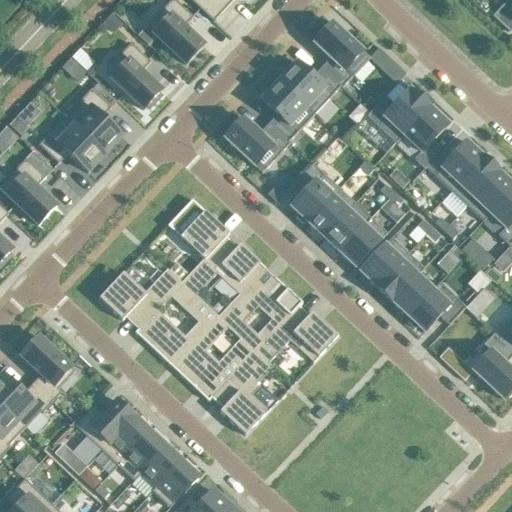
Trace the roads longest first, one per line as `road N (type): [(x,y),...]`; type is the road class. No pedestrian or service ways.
road 1 (residential): [(169,139),(502,454)]
road 2 (residential): [(37,281),(284,511)]
road 3 (unknown): [(252,218),(414,32)]
road 4 (residential): [(169,139),(37,281)]
road 5 (residential): [(300,0),(169,139)]
road 6 (residential): [(381,0),(504,116)]
